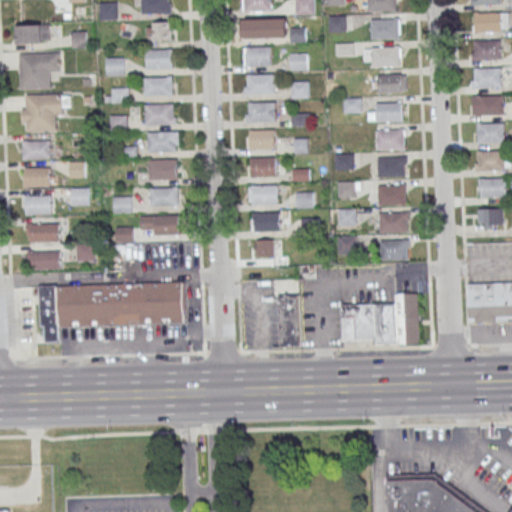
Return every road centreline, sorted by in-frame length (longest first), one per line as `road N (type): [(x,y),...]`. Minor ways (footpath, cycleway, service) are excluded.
road 1 (primary): [(450,386),(0,397)]
road 2 (residential): [(221,392),(199,0)]
road 3 (residential): [(450,386),(433,0)]
